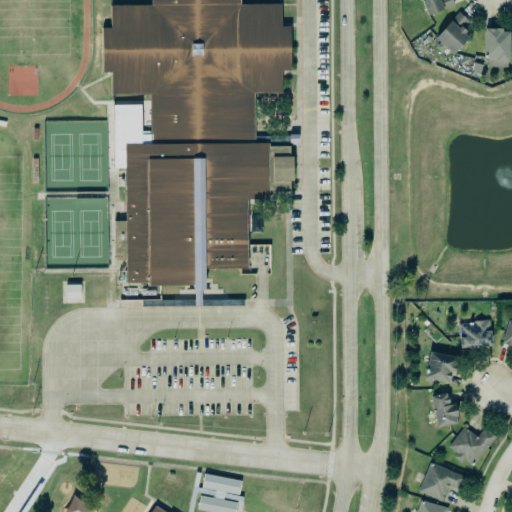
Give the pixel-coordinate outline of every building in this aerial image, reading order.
[(100,25),(108,25),(108,3),(149,2),(148,0),(238,0),(238,2),(279,1),(279,24),(287,24),(288,68),(280,68),(280,91),(252,91),(253,140),(267,141),(267,196),(245,196),(245,267),(201,267),(201,280),(123,281),(123,268),(123,197),(122,141),(148,141),(148,92),(109,92),(108,74),(108,70),(100,70),(100,25)] [(419,0),(451,0),(452,3),(425,14),(419,0)] [(433,36),(438,41),(434,45),(440,50),(444,46),(450,51),(467,35),(462,31),(464,29),(460,26),(463,23),(467,19),(457,10),(433,36)] [(483,26),(493,27),(493,26),(500,26),(500,29),(507,30),(506,59),(506,66),(485,65),(485,56),(484,56),(484,48),(482,48),(483,26)] [(80,284),(65,284),(65,299),(80,299),(80,284)] [(458,346),(489,344),(488,329),(486,329),(486,322),(488,322),(488,318),(471,319),(471,320),(456,322),(458,346)] [(506,318),(511,319),(511,348),(509,348),(510,345),(499,342),(506,318)] [(423,377),(448,382),(450,372),(453,372),(457,357),(429,351),(423,377)] [(431,395),(435,426),(456,424),(454,403),(449,403),(448,393),(431,395)] [(482,426),(493,435),(470,463),(462,457),(459,461),(451,455),(454,451),(446,444),(462,425),(475,435),(482,426)] [(447,485),(459,490),(464,476),(428,462),(417,491),(441,500),(447,485)] [(90,511),(93,506),(71,496),(64,511),(90,511)] [(415,511),(444,511),(446,507),(419,499),(415,511)] [(147,511),(153,503),(166,511),(147,511)]
